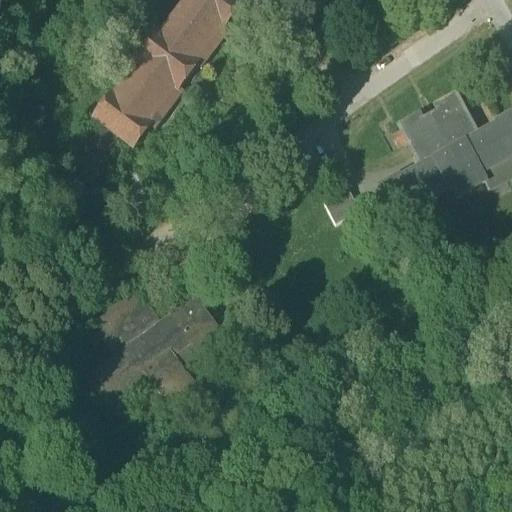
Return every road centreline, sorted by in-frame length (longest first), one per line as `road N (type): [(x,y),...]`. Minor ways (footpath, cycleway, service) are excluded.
road 1 (unclassified): [(488,0),(164,235)]
road 2 (track): [(0,355),(164,235)]
